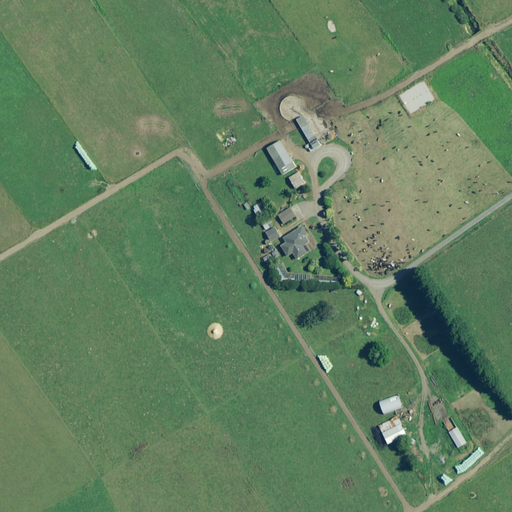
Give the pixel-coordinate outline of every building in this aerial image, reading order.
[(309,124),(305,116),(298,121),(315,150),(322,145),(317,137),(321,135),(313,122),(309,124)] [(297,167),(281,141),(268,149),(283,175),(297,167)] [(306,183),(300,172),(290,178),(296,189),(306,183)] [(264,216),(259,205),(253,207),(259,218),(264,216)] [(297,217),(291,208),(279,215),(284,224),(297,217)] [(271,228),(266,220),(262,223),(266,230),(271,228)] [(308,234),(304,227),(285,238),(287,243),(282,246),(288,257),(294,253),(298,260),(308,253),(304,246),(310,242),(305,235),(308,234)] [(281,237),(276,228),(267,233),(272,242),(281,237)] [(290,274),(284,262),(274,268),(283,283),(318,284),(318,278),(312,278),(312,274),(290,274)] [(331,277),(321,276),(320,285),(330,286),(331,277)] [(341,286),(341,277),(333,276),(333,285),(341,286)] [(404,407),(399,395),(381,402),(385,414),(404,407)] [(407,435),(398,417),(380,426),(389,444),(407,435)] [(467,443),(458,427),(449,432),(459,448),(467,443)]
